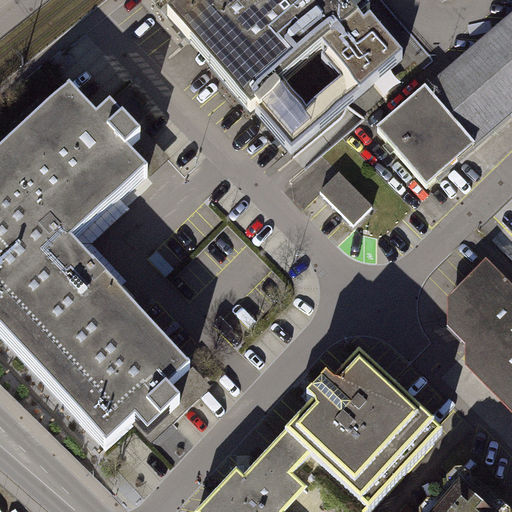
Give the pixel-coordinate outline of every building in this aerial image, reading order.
[(366,19),(349,0),(195,0),(161,30),(244,125),(366,19)] [(511,12),(373,132),(423,190),(511,113),(511,12)] [(88,138),(62,111),(0,169),(0,349),(101,458),(128,433),(143,449),(160,432),(176,418),(163,404),(183,386),(63,256),(138,187),(124,172),(142,155),(126,137),(109,119),(88,138)] [(316,193),(349,227),(369,208),(336,174),(316,193)] [(511,293),(481,262),(444,298),(442,330),(460,346),(460,369),(511,422),(511,293)] [(375,511),(437,446),(353,372),(326,400),(246,484),(219,511),(375,511)] [(499,511),(459,478),(428,511),(499,511)]
